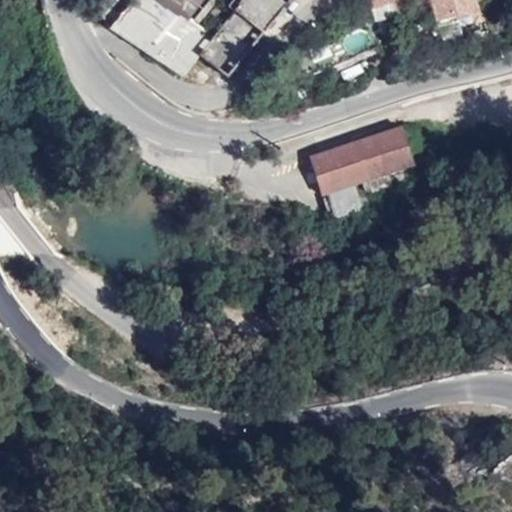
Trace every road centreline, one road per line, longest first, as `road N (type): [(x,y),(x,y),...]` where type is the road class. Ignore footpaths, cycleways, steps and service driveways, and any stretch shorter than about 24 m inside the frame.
road 1 (tertiary): [(511,390),(453,390),(306,422),(192,416),(120,398),(62,370),(0,298)]
road 2 (tertiary): [(78,38),(96,72),(135,109),(169,129),(205,135),(262,133),(511,63)]
road 3 (residential): [(78,38),(114,43),(175,88),(226,96),(251,82),(300,21),(330,0)]
